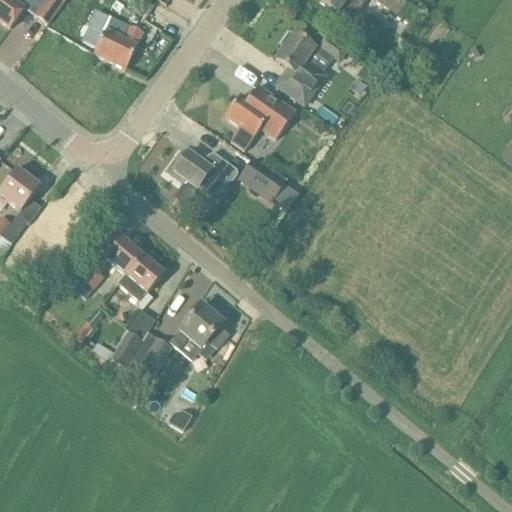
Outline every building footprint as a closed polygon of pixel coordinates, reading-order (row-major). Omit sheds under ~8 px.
[(0,0),(0,25),(9,32),(27,8),(33,12),(36,15),(33,20),(46,29),(64,3),(63,1),(60,0),(0,0)] [(368,0),(320,0),(317,5),(335,18),(330,25),(343,35),(368,0)] [(414,13),(396,0),(373,0),(372,1),(405,26),(414,13)] [(96,15),(82,45),(96,52),(92,58),(125,74),(136,50),(135,50),(142,36),(130,31),(124,44),(104,34),(110,22),(96,15)] [(285,50),(275,64),(286,73),(275,89),(304,110),(326,78),(321,75),(332,60),(339,65),(345,56),(323,40),(314,53),(309,50),(293,39),(292,39),(288,36),(280,47),(285,50)] [(364,70),(357,80),(368,88),(376,79),(364,70)] [(294,118),(266,98),(256,112),(239,100),(223,122),(239,133),(228,148),(242,158),(259,134),(274,145),(294,118)] [(511,148),(511,147),(502,161),(511,167),(511,148)] [(205,169),(186,156),(181,164),(177,161),(165,177),(181,189),(184,185),(196,193),(197,192),(206,199),(209,200),(211,200),(213,199),(215,200),(227,185),(232,186),(236,180),(236,177),(212,158),(205,169)] [(249,165),(237,184),(270,207),(273,203),(281,211),(284,214),(296,198),(292,195),(283,188),(277,184),(260,172),(260,173),(249,165)] [(38,191),(15,174),(0,193),(0,199),(20,215),(38,191)] [(28,226),(18,218),(11,228),(0,220),(0,259),(2,261),(11,248),(28,226)] [(104,261),(128,280),(143,262),(120,242),(104,261)] [(235,246),(229,255),(242,265),(253,250),(247,245),(235,246)] [(143,262),(128,280),(120,289),(140,306),(163,279),(143,262)] [(93,273),(83,286),(90,293),(101,280),(93,273)] [(221,328),(199,310),(168,347),(191,366),(198,358),(205,365),(227,339),(218,332),(221,328)] [(119,382),(147,338),(146,338),(142,345),(128,335),(113,359),(106,353),(104,355),(96,349),(93,352),(83,344),(93,332),(86,325),(70,345),(105,375),(107,373),(119,382)] [(147,338),(119,382),(140,397),(169,352),(147,338)]
